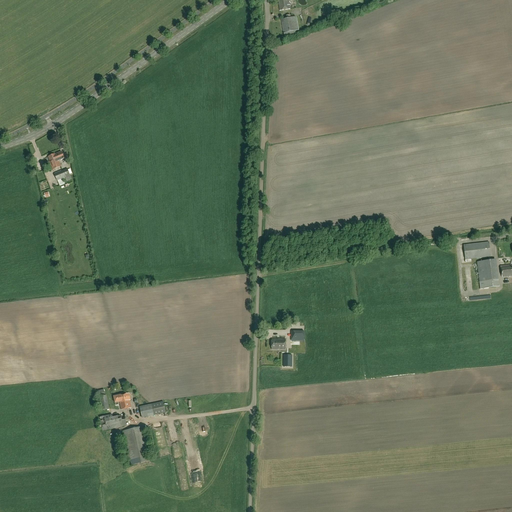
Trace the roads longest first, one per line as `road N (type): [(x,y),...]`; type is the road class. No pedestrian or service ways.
road 1 (unclassified): [(249,511),(266,0)]
road 2 (tertiary): [(0,147),(62,118),(230,0)]
road 3 (track): [(258,275),(456,243)]
